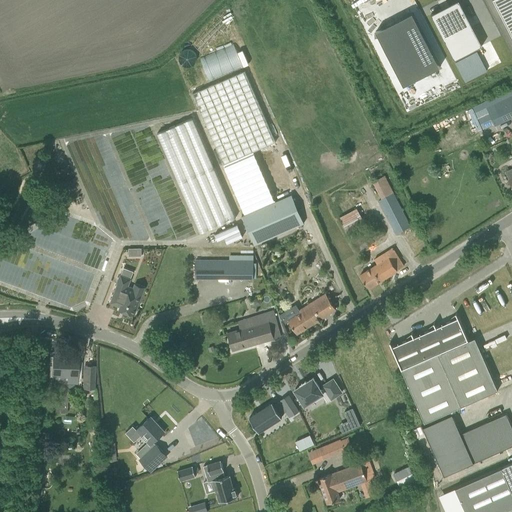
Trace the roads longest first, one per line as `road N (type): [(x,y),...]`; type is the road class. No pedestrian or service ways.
road 1 (unclassified): [(220,396),(240,392),(501,226)]
road 2 (tertiary): [(220,396),(197,391),(120,340),(60,322),(0,322)]
road 3 (tertiary): [(265,511),(220,396)]
